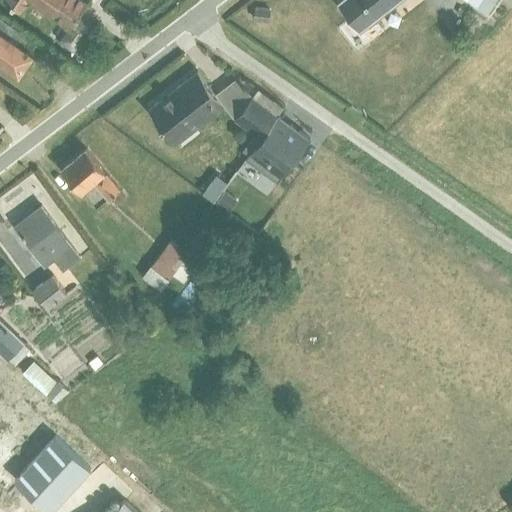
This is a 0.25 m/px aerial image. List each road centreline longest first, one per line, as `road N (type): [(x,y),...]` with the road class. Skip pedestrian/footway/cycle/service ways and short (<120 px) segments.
road 1 (unclassified): [(186,21),(511,247)]
road 2 (residential): [(186,21),(0,164)]
